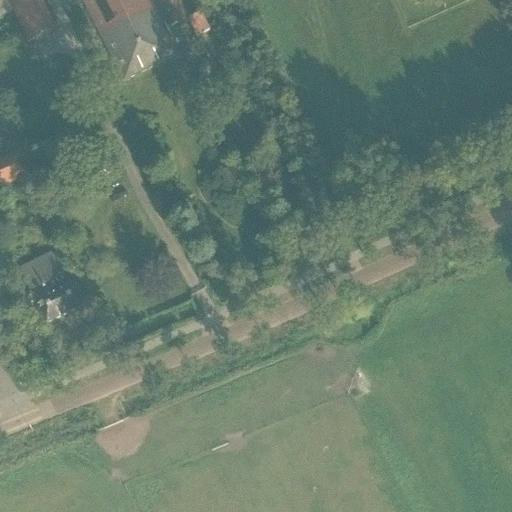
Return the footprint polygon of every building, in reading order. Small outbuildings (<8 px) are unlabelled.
[(29,43),(56,29),(41,0),(0,0),(0,17),(13,11),(29,43)] [(82,0),(88,12),(124,82),(180,54),(152,0),(82,0)] [(160,0),(174,25),(188,18),(178,0),(160,0)] [(204,66),(201,69),(201,73),(204,76),(208,76),(211,73),(211,69),(208,66),(204,66)] [(0,184),(22,174),(13,154),(0,160),(0,184)] [(31,304),(36,305),(46,324),(85,305),(57,250),(18,269),(30,293),(28,298),(31,304)]
